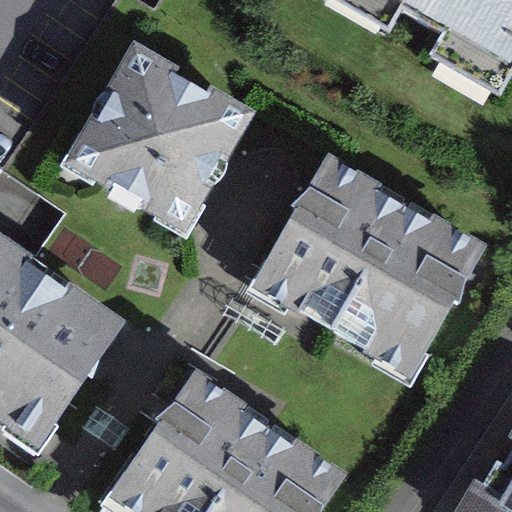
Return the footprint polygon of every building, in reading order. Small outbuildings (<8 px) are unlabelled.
[(504,88),(511,74),(511,0),(355,0),(398,26),(410,5),(451,29),(439,49),(504,88)] [(244,117),(134,54),(69,164),(179,228),(244,117)] [(477,250),(329,165),(259,286),(407,371),(477,250)] [(0,409),(38,436),(118,323),(0,240),(0,409)] [(196,383),(121,496),(145,511),(309,511),(334,475),(196,383)] [(511,511),(511,443),(472,511),(511,511)]
